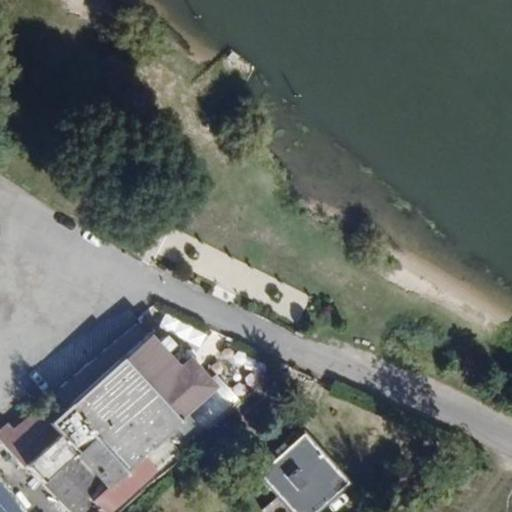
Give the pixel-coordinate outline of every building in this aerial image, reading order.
[(94,437),(75,456),(104,487),(159,434),(176,453),(232,400),(210,377),(178,408),(168,398),(169,393),(167,389),(161,381),(179,364),(180,359),(180,353),(175,348),(170,346),(165,346),(160,349),(147,335),(131,347),(131,346),(132,342),(130,339),(126,338),(123,339),(83,376),(88,382),(65,404),(94,437)] [(40,417),(15,439),(32,460),(59,438),(40,417)] [(296,437),(252,476),(285,511),(309,511),(340,485),(296,437)] [(44,486),(72,511),(82,511),(83,511),(84,511),(97,511),(109,498),(69,462),(44,486)] [(18,511),(1,489),(0,490),(0,511),(18,511)]
